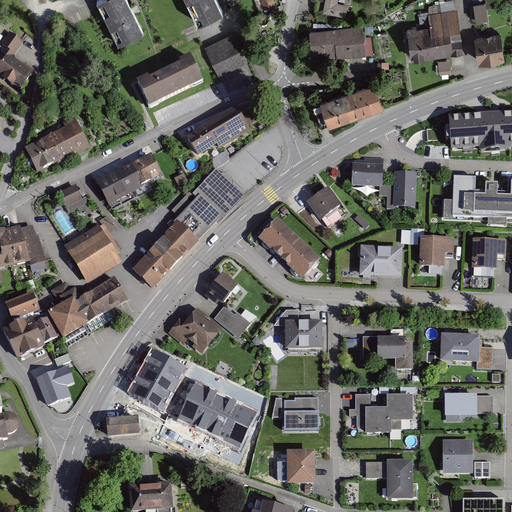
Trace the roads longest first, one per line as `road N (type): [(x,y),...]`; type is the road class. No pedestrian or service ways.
road 1 (residential): [(283,83),(0,208)]
road 2 (secondary): [(76,445),(124,353),(228,233)]
road 3 (residential): [(42,0),(40,78),(0,199)]
road 4 (residential): [(336,294),(336,497)]
road 5 (residential): [(510,299),(511,488)]
road 6 (residential): [(336,294),(510,299)]
road 7 (residential): [(381,126),(390,144),(414,159),(511,168)]
road 8 (secondary): [(381,126),(511,79)]
road 9 (residential): [(0,338),(52,426),(76,445)]
road 10 (residential): [(228,233),(277,280),(336,294)]
